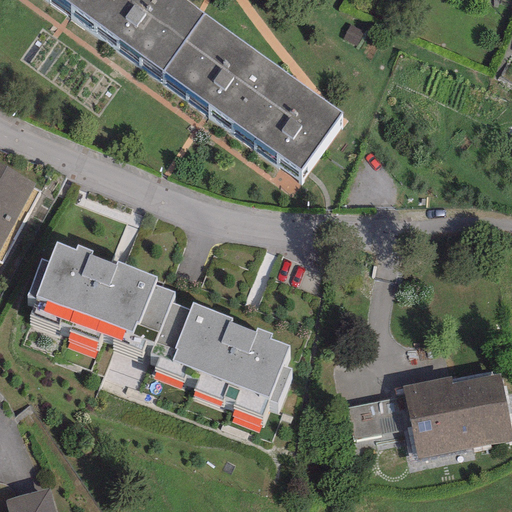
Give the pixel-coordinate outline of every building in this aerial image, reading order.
[(341,112),(184,0),(62,0),(299,170),(341,112)] [(34,183),(0,164),(0,263),(0,264),(39,191),(32,188),(34,183)] [(75,250),(56,242),(47,262),(45,262),(41,260),(27,295),(35,298),(28,316),(57,328),(59,322),(70,326),(68,331),(97,342),(100,333),(113,338),(112,340),(142,352),(146,341),(154,344),(170,303),(174,292),(153,284),(155,277),(116,262),(115,265),(90,255),(92,251),(77,245),(75,250)] [(231,318),(192,303),(189,310),(170,303),(154,344),(149,355),(158,358),(153,370),(182,382),(184,375),(197,380),(193,390),(222,402),(224,397),(235,401),(233,405),(261,416),(268,400),(277,403),(290,369),(280,365),(288,345),(269,338),(271,334),(255,328),(254,332),(229,322),(231,318)] [(511,441),(511,437),(499,374),(451,383),(450,377),(402,387),(416,460),(511,441)] [(397,400),(344,409),(350,441),(402,431),(397,400)] [(54,511),(48,488),(4,500),(7,511),(54,511)]
